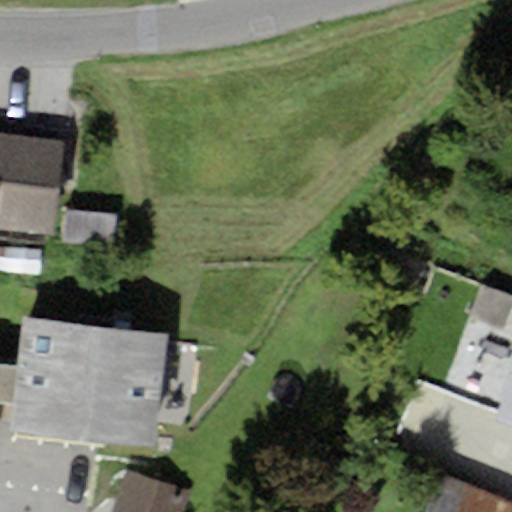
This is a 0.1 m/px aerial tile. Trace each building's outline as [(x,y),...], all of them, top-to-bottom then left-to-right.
[(66,139),(0,130),(0,232),(54,239),(66,139)] [(117,215),(66,210),(63,242),(114,248),(117,215)] [(20,359),(0,357),(0,418),(13,420),(12,433),(156,450),(169,335),(24,318),(20,359)] [(511,378),(496,425),(511,430),(511,378)] [(511,511),(511,501),(443,473),(426,511),(511,511)] [(183,511),(190,492),(135,474),(122,511),(183,511)]
